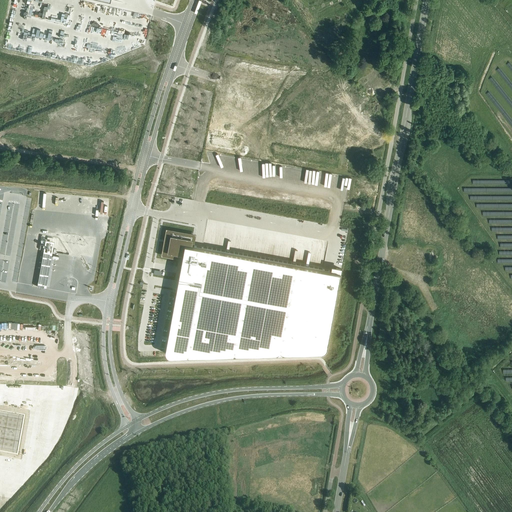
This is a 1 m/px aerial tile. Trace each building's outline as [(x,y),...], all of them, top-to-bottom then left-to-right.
[(390,86),(380,75),(372,83),(382,94),(390,86)] [(366,134),(367,131),(351,112),(344,118),(343,117),(337,115),(336,120),(326,128),(325,134),(322,133),(318,137),(322,138),(320,140),(319,142),(322,146),(321,148),(318,147),(317,148),(319,150),(321,149),(324,150),(333,159),(335,157),(339,158),(366,134)] [(366,182),(366,191),(382,191),(382,183),(366,182)] [(331,271),(323,269),(261,258),(201,247),(194,246),(194,244),(191,244),(193,234),(167,230),(162,253),(181,257),(180,259),(181,259),(174,303),(165,349),(165,350),(165,351),(166,351),(166,352),(166,353),(167,354),(168,355),(169,355),(169,356),(170,356),(171,356),(172,356),(228,354),(320,352),(321,352),(322,352),(323,351),(324,351),(325,350),(326,349),(327,348),(327,347),(327,346),(333,314),(339,285),(342,269),(332,267),(331,271)] [(45,241),(37,288),(46,290),(54,243),(45,241)] [(405,269),(422,271),(424,259),(422,259),(423,256),(415,254),(417,247),(408,245),(406,254),(397,252),(397,258),(407,259),(405,269)]
